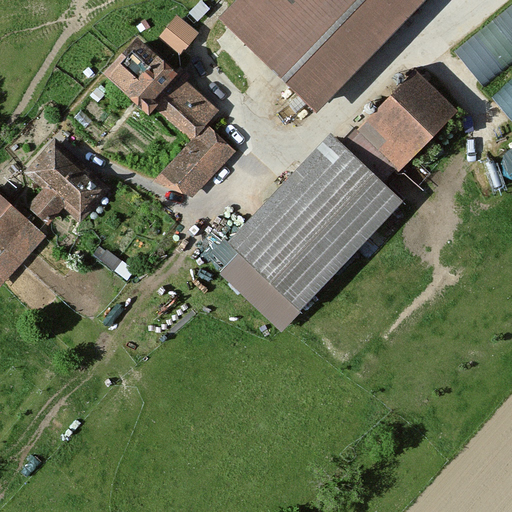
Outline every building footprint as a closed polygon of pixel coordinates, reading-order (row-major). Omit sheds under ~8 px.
[(419,0),(235,0),(213,23),(308,115),(419,0)] [(511,64),(511,0),(506,0),(453,44),(487,85),(511,64)] [(161,33),(182,50),(201,28),(179,10),(161,33)] [(219,115),(136,37),(98,78),(144,122),(155,110),(189,143),(158,176),(187,204),(235,153),(208,127),(219,115)] [(457,114),(412,69),(349,133),(394,177),(457,114)] [(511,80),(495,96),(511,115),(511,80)] [(400,206),(326,137),(222,247),(296,316),(400,206)] [(108,194),(54,145),(26,176),(44,193),(29,209),(49,227),(65,210),(81,225),(108,194)] [(0,290),(47,242),(0,197),(0,252),(2,255),(0,256),(0,290)]
